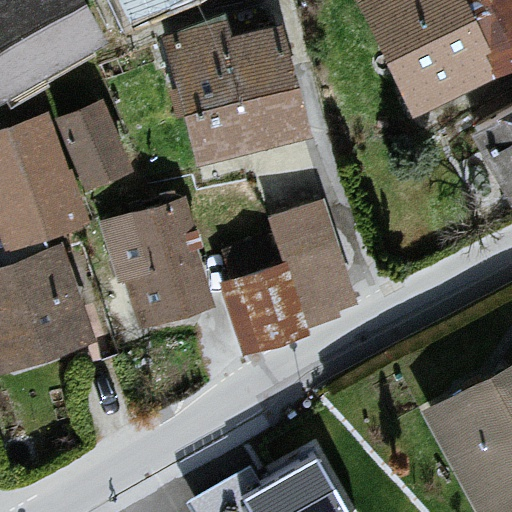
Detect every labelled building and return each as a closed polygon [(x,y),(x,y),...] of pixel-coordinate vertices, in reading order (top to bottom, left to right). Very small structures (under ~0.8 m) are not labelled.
[(71,0),(0,0),(0,98),(96,45),(71,0)] [(511,19),(502,0),(356,0),(353,2),(404,105),(511,51),(511,19)] [(275,19),(156,47),(186,172),(305,144),(275,19)] [(54,102),(82,176),(131,157),(103,83),(54,102)] [(511,93),(450,126),(498,219),(511,211),(511,93)] [(48,120),(0,132),(0,247),(77,226),(48,120)] [(322,183),(263,204),(278,246),(217,267),(242,337),(362,295),(322,183)] [(177,201),(94,226),(129,341),(212,317),(177,201)] [(52,254),(0,270),(0,367),(80,343),(52,254)] [(511,511),(511,369),(421,421),(472,511),(511,511)] [(244,471),(258,511),(347,511),(323,443),(244,471)] [(254,511),(236,462),(193,479),(205,511),(254,511)]
